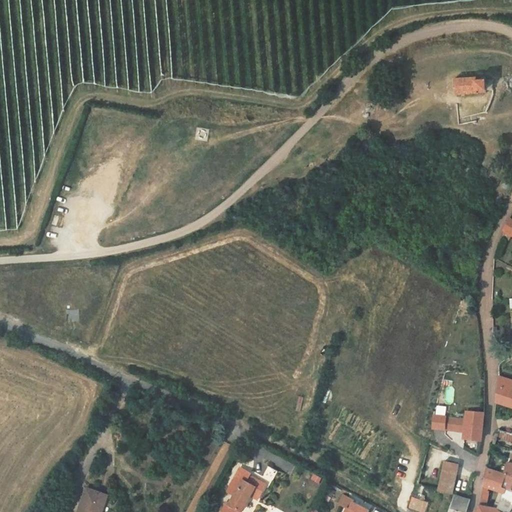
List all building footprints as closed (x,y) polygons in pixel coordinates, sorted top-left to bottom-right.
[(488,95),(488,91),(495,91),(495,81),(488,82),(487,78),(459,79),(459,96),(488,95)] [(69,315),(69,322),(83,325),(84,317),(86,316),(90,313),(93,309),(95,304),(95,300),(94,295),(91,291),(87,287),(83,285),(78,285),(73,285),(69,287),(65,291),(65,292),(62,296),(62,302),(63,307),(65,311),(69,315)] [(511,370),(497,367),(495,393),(511,398),(511,370)] [(152,391),(145,387),(134,406),(141,409),(152,391)] [(478,439),(479,410),(463,409),(462,438),(478,439)] [(460,417),(443,416),(442,430),(460,430),(460,417)] [(511,455),(505,453),(500,464),(511,467),(511,455)] [(242,477),(238,484),(233,493),(243,498),(245,500),(257,478),(264,481),(270,470),(245,456),(236,473),(242,477)] [(511,494),(511,467),(500,464),(486,460),(483,474),(505,481),(496,502),(479,497),(475,511),(497,511),(504,506),(508,502),(511,494)] [(445,462),(438,486),(449,489),(455,464),(445,462)] [(231,480),(238,484),(242,477),(236,473),(231,480)] [(111,511),(120,495),(102,487),(95,504),(91,502),(86,511),(111,511)] [(230,491),(224,501),(237,508),(243,498),(233,493),(230,491)] [(451,493),(447,511),(465,511),(469,498),(451,493)] [(422,511),(426,511),(430,503),(421,499),(412,495),(407,505),(422,511)] [(368,511),(371,507),(356,500),(353,505),(350,504),(346,511),(368,511)]
